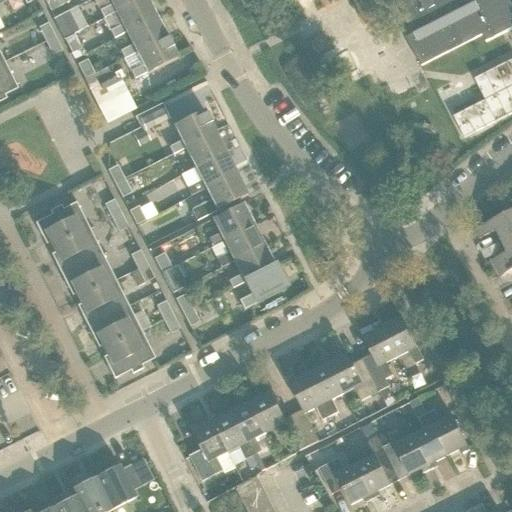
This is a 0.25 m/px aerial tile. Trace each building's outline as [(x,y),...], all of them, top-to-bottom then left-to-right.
[(44,0),(49,9),(58,4),(56,0),(44,0)] [(140,0),(108,0),(112,5),(100,11),(104,19),(115,13),(140,0)] [(140,0),(115,13),(104,19),(114,39),(126,33),(156,18),(147,0),(140,0)] [(486,43),(511,29),(511,5),(509,0),(395,0),(413,35),(406,38),(421,67),(483,36),(486,43)] [(77,8),(53,20),(64,40),(87,28),(77,8)] [(167,38),(156,18),(126,33),(132,46),(121,52),(125,60),(136,54),(167,38)] [(50,27),(41,31),(46,42),(55,38),(50,27)] [(46,42),(51,53),(61,48),(55,38),(46,42)] [(167,38),(136,54),(125,60),(123,60),(130,73),(131,72),(135,80),(147,74),(147,75),(177,60),(167,38)] [(72,55),(81,50),(76,39),(67,44),(72,55)] [(18,89),(4,62),(0,64),(0,102),(7,99),(5,95),(18,89)] [(80,69),(85,80),(95,75),(89,64),(80,69)] [(95,75),(85,80),(92,94),(114,83),(107,69),(95,75)] [(146,131),(169,120),(164,109),(141,121),(146,131)] [(204,112),(174,127),(181,141),(170,147),(173,154),(185,148),(215,133),(204,112)] [(215,133),(185,148),(195,169),(225,154),(215,133)] [(195,169),(196,171),(201,180),(186,187),(191,197),(206,189),(236,174),(225,154),(195,169)] [(119,169),(110,174),(116,185),(125,180),(119,169)] [(206,189),(210,197),(211,201),(192,211),(197,222),(247,196),(236,174),(206,189)] [(116,185),(121,195),(130,191),(125,180),(116,185)] [(491,199),(481,207),(487,215),(497,206),(491,199)] [(42,238),(46,236),(52,249),(89,230),(76,203),(63,210),(61,206),(50,212),(52,216),(36,224),(42,238)] [(116,204),(106,208),(112,219),(121,214),(116,204)] [(213,221),(224,242),(254,227),(243,205),(213,221)] [(131,215),(136,226),(146,221),(140,210),(131,215)] [(511,236),(511,212),(475,231),(479,239),(497,231),(502,242),(511,236)] [(112,219),(117,230),(126,225),(121,214),(112,219)] [(254,227),(224,242),(230,254),(217,260),(221,269),(234,263),(264,247),(254,227)] [(102,255),(89,230),(52,249),(58,261),(55,263),(62,276),(102,255)] [(511,236),(502,242),(508,253),(490,262),(495,270),(511,261),(511,236)] [(264,247),(234,263),(241,276),(229,282),(233,290),(245,284),(275,268),(264,247)] [(115,281),(102,255),(62,276),(68,289),(72,287),(78,300),(115,281)] [(142,255),(133,259),(138,270),(147,265),(142,255)] [(156,262),(161,273),(170,268),(165,257),(156,262)] [(511,261),(495,270),(499,278),(511,271),(511,261)] [(138,270),(143,281),(153,276),(147,265),(138,270)] [(162,274),(173,294),(188,286),(177,266),(162,274)] [(245,284),(251,295),(239,302),(244,311),(286,290),(275,268),(245,284)] [(128,307),(115,281),(78,300),(84,313),(81,314),(88,327),(128,307)] [(187,298),(178,303),(183,314),(192,309),(187,298)] [(167,305),(158,310),(163,321),(173,316),(167,305)] [(141,332),(128,307),(88,327),(96,343),(99,341),(104,351),(141,332)] [(183,314),(188,324),(198,320),(192,309),(183,314)] [(163,321),(169,331),(178,327),(173,316),(163,321)] [(389,321),(381,325),(397,357),(408,352),(414,364),(424,359),(403,319),(391,325),(389,321)] [(372,356),(363,360),(380,393),(389,389),(384,379),(393,375),(387,363),(397,357),(381,325),(373,329),(375,333),(363,339),(372,356)] [(104,351),(110,364),(107,366),(114,380),(131,371),(133,375),(143,369),(142,365),(155,359),(141,332),(104,351)] [(363,360),(354,365),(349,356),(337,362),(335,358),(327,362),(344,395),(355,389),(362,402),(380,393),(363,360)] [(310,376),(331,418),(339,413),(332,401),(344,395),(327,362),(319,366),(321,370),(310,376)] [(303,412),(294,416),(310,447),(320,442),(306,414),(317,409),(323,422),(331,418),(310,376),(298,382),(296,378),(288,382),(303,412)] [(294,416),(285,420),(272,395),(261,401),(258,397),(250,401),(267,433),(278,428),(285,441),(293,437),(301,451),(310,447),(294,416)] [(245,409),(233,415),(254,456),(263,452),(256,439),(267,433),(250,401),(242,405),(245,409)] [(461,455),(470,451),(453,418),(441,424),(434,411),(427,415),(448,457),(459,451),(461,455)] [(212,420),(229,453),(240,448),(247,460),(254,456),(233,415),(222,420),(220,416),(212,420)] [(414,438),(431,471),(439,467),(437,463),(448,457),(427,415),(419,419),(425,432),(414,438)] [(206,429),(194,434),(204,453),(192,459),(203,482),(224,471),(218,459),(229,453),(212,420),(204,424),(206,429)] [(403,443),(397,431),(388,435),(392,444),(383,448),(400,481),(409,476),(409,477),(421,471),(423,475),(431,471),(414,438),(403,443)] [(391,486),(400,481),(383,448),(374,452),(370,445),(362,449),(368,462),(356,468),(373,500),(381,496),(379,492),(391,486)] [(254,456),(247,460),(252,470),(260,466),(254,456)] [(365,504),(373,500),(356,468),(346,473),(339,460),(319,470),(332,496),(343,490),(351,506),(363,500),(365,504)] [(112,511),(113,511),(130,511),(129,508),(125,509),(123,505),(136,499),(135,498),(146,493),(131,464),(120,469),(119,467),(96,479),(112,511)] [(240,499),(262,489),(256,478),(235,489),(240,499)] [(110,511),(112,511),(96,479),(73,490),(76,497),(77,497),(84,511),(110,511)] [(262,489),(240,499),(246,510),(267,499),(262,489)] [(54,508),(55,511),(84,511),(77,497),(76,497),(54,508)] [(267,499),(246,510),(246,511),(268,511),(273,510),(267,499)]
